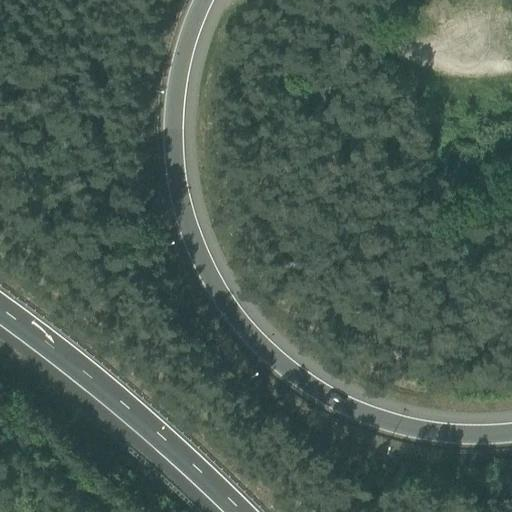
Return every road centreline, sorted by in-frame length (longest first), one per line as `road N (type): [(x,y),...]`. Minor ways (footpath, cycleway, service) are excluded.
road 1 (motorway): [(511,433),(418,430),(345,406),(283,368),(230,311),(194,247),(173,170),(180,57),(202,0)]
road 2 (motorway): [(0,301),(193,449),(255,511)]
